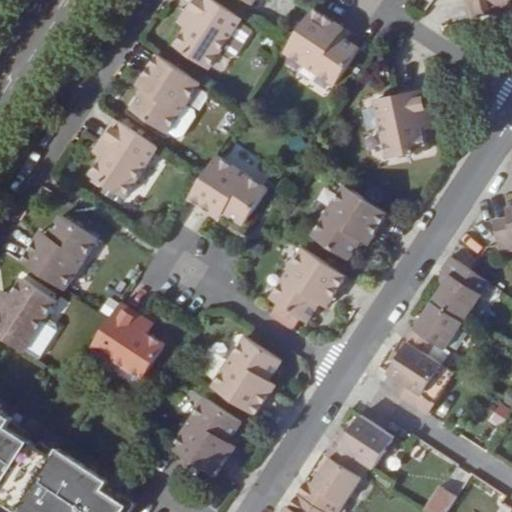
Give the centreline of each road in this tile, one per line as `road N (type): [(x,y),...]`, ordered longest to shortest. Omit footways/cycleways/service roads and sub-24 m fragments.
road 1 (residential): [(340,374),(511,118)]
road 2 (residential): [(511,481),(340,374)]
road 3 (residential): [(174,270),(340,374)]
road 4 (residential): [(367,0),(511,91)]
road 5 (residential): [(248,511),(340,374)]
road 6 (secondary): [(0,105),(69,0)]
